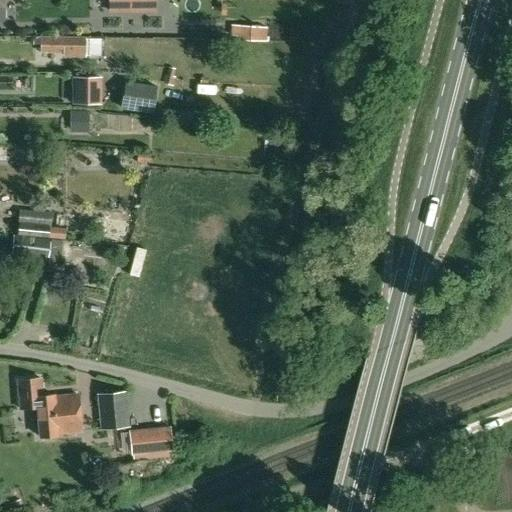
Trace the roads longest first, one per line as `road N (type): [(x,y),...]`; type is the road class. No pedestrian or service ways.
road 1 (primary): [(350,511),(481,0)]
road 2 (residential): [(330,409),(243,407),(0,349)]
road 3 (unclassified): [(256,511),(414,460),(451,476),(464,511)]
road 4 (unclassified): [(330,409),(511,330)]
